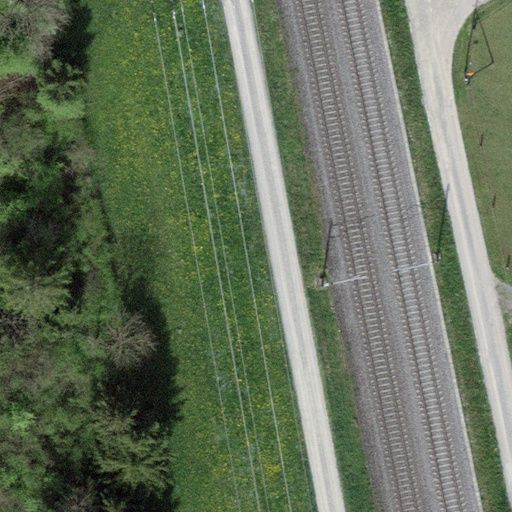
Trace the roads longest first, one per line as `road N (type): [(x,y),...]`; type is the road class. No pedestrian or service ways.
road 1 (track): [(227,0),(328,511)]
road 2 (track): [(511,433),(418,0)]
